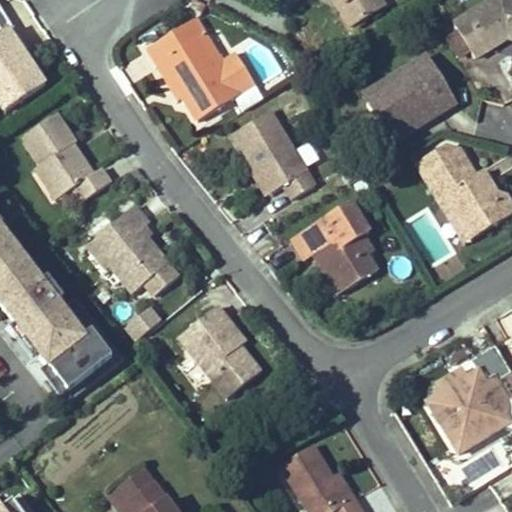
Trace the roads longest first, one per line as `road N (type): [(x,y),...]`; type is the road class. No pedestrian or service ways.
road 1 (residential): [(98,0),(67,30),(285,326),(337,384)]
road 2 (residential): [(337,384),(511,276)]
road 3 (residential): [(337,384),(422,511)]
